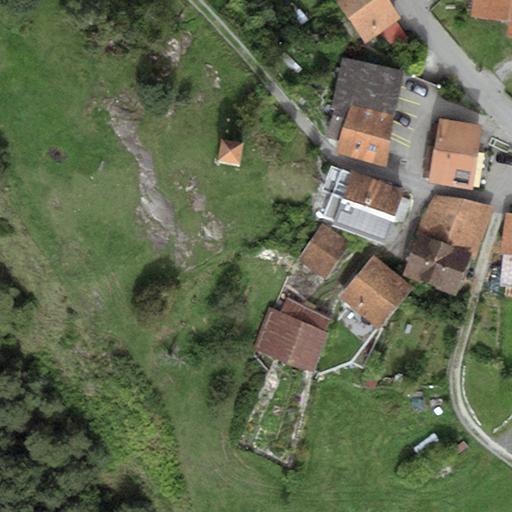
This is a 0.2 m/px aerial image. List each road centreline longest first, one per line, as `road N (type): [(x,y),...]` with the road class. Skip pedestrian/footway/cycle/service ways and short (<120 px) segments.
road 1 (track): [(511,458),(470,426),(456,400),(455,370),(504,196)]
road 2 (tertiary): [(410,0),(511,120)]
